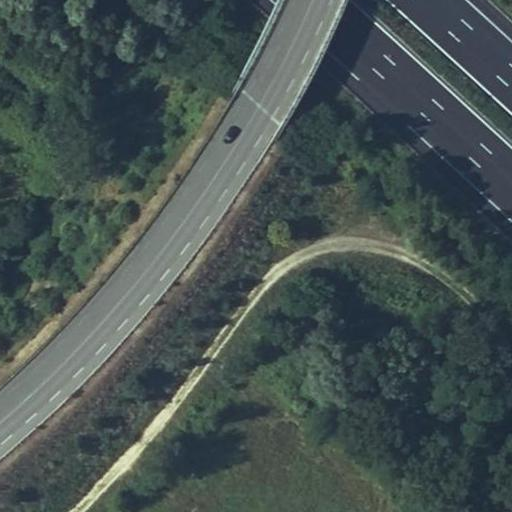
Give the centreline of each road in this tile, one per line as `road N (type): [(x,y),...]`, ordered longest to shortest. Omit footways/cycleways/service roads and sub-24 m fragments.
road 1 (track): [(511,340),(429,268),(367,247),(274,271),(80,511)]
road 2 (primary): [(310,0),(254,125),(96,333),(0,416)]
road 3 (motorway): [(305,0),(511,188)]
